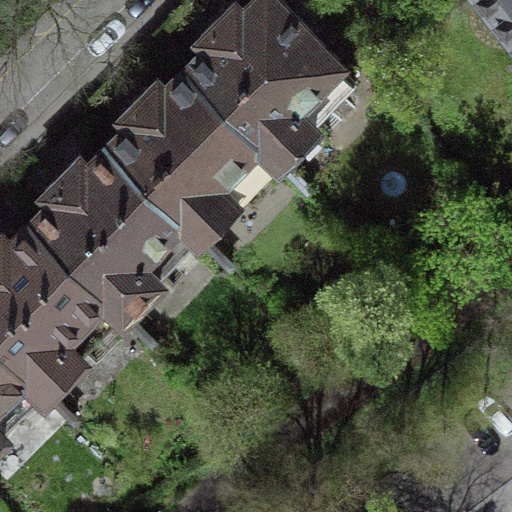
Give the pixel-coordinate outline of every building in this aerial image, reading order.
[(186,63),(280,157),(316,121),(315,120),(356,79),(338,61),(340,58),(282,0),(249,0),(243,6),(236,0),(235,0),(218,17),(200,34),(207,42),(186,63)] [(511,0),(489,0),(511,29),(511,0)] [(280,157),(186,63),(165,84),(158,76),(140,94),(122,111),(130,119),(109,140),(203,234),(238,199),(237,198),(277,158),(278,159),(280,157)] [(200,236),(203,234),(109,140),(88,161),(80,154),(63,171),(45,189),(52,196),(31,217),(125,311),(161,276),(160,275),(199,235),(200,236)] [(123,313),(125,311),(31,217),(10,238),(3,231),(0,233),(0,341),(47,389),(83,353),(82,352),(122,312),(123,313)] [(45,391),(47,389),(0,341),(0,435),(5,430),(4,429),(44,390),(45,391)]
